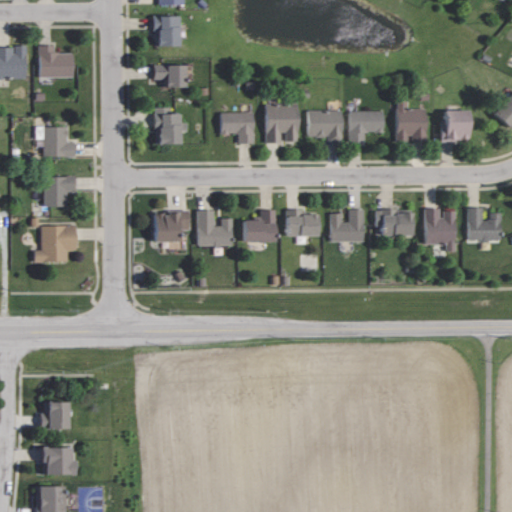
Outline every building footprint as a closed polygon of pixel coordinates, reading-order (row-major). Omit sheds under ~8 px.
[(154,14),(175,14),(175,43),(154,43),(154,30),(149,30),(149,14),(154,14)] [(37,74),(36,41),(52,40),(52,50),(69,50),(69,74),(37,74)] [(22,75),(0,75),(0,43),(9,43),(9,50),(12,50),(12,41),(22,41),(22,75)] [(183,85),(161,86),(161,78),(152,78),(152,63),(183,62),(183,85)] [(492,114),(511,92),(511,122),(507,128),(492,114)] [(295,101),(294,138),(283,138),(283,129),(278,129),(278,140),(263,140),(263,101),(295,101)] [(395,142),(394,101),(404,101),(404,108),(423,108),(424,140),(410,140),(410,133),(406,133),(406,141),(395,142)] [(176,141),(155,141),(155,128),(151,128),(151,107),(164,107),(163,110),(177,111),(177,122),(183,122),(183,132),(176,132),(176,141)] [(339,140),(325,140),(325,134),(306,134),(306,108),(339,108),(339,140)] [(465,109),(465,137),(452,137),(452,141),(439,141),(439,126),(441,126),(441,109),(465,109)] [(381,132),(364,132),(364,141),(348,141),(348,110),(381,110),(381,132)] [(251,112),(251,143),(236,142),(236,131),(219,131),(219,111),(251,112)] [(42,127),(65,127),(65,142),(72,142),(72,156),(42,156),(42,138),(33,138),(33,127),(42,127)] [(43,204),(42,175),(72,175),(73,189),(66,189),(66,203),(43,204)] [(242,239),(242,215),(251,215),(251,213),(258,213),(258,205),(273,205),(273,239),(242,239)] [(479,239),(479,238),(465,238),(464,205),(480,205),(480,218),(486,218),(486,211),(496,211),(497,237),(485,237),(485,239),(479,239)] [(298,235),(298,234),(285,234),(284,206),(300,206),(300,213),(316,213),(316,234),(298,235)] [(194,241),(193,208),(210,207),(210,223),(217,223),(217,215),(228,215),(228,241),(194,241)] [(391,235),(391,234),(380,234),(380,220),(372,220),(372,207),(409,207),(410,235),(391,235)] [(445,250),(445,243),(423,243),(423,209),(438,208),(438,217),(442,217),(442,211),(454,211),(454,250),(445,250)] [(329,240),(329,213),(339,213),(339,222),(347,221),(347,209),(361,209),(361,239),(329,240)] [(151,238),(150,210),(184,210),(184,229),(173,229),(173,238),(151,238)] [(65,262),(40,262),(40,261),(32,261),(32,250),(39,250),(39,225),(73,225),(73,250),(65,250),(65,262)] [(65,400),(64,427),(40,427),(40,412),(43,412),(43,400),(65,400)] [(38,446),(68,446),(68,459),(71,459),(72,473),(40,474),(40,462),(39,462),(38,446)] [(61,485),(61,511),(33,511),(33,505),(34,505),(34,485),(61,485)]
